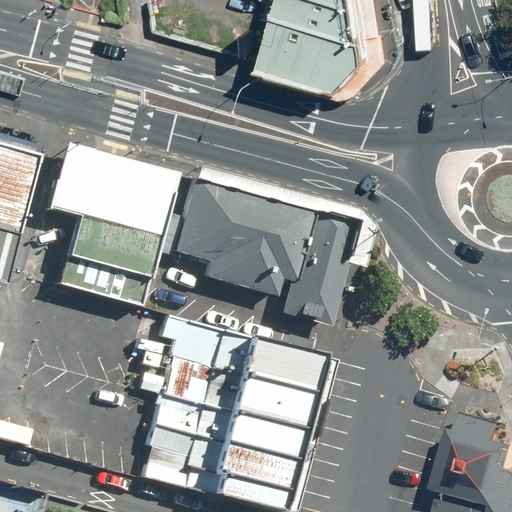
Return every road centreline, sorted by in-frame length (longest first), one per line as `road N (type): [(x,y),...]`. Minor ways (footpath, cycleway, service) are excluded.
road 1 (primary): [(0,39),(380,130),(447,154)]
road 2 (primary): [(435,215),(369,185),(125,119),(0,74)]
road 3 (secondary): [(454,145),(427,0)]
